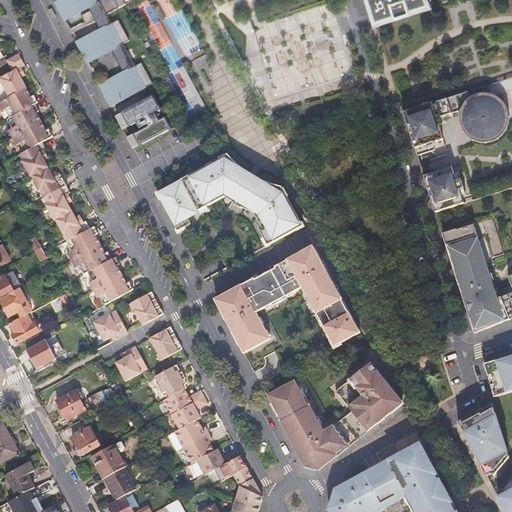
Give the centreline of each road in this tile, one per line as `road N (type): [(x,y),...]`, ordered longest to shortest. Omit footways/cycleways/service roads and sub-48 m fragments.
road 1 (residential): [(5,0),(273,502)]
road 2 (residential): [(292,485),(30,0)]
road 3 (residential): [(460,353),(343,0)]
road 4 (residential): [(20,392),(83,511)]
